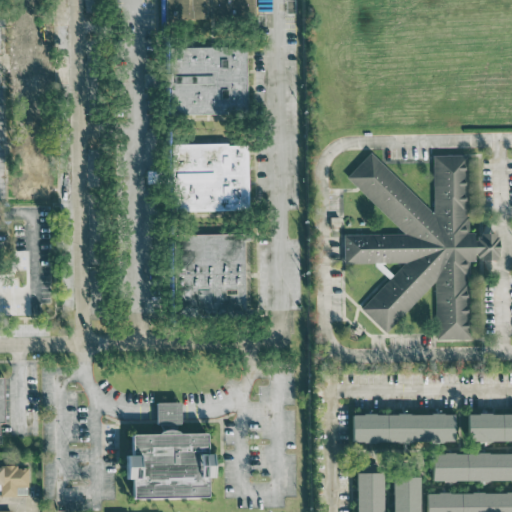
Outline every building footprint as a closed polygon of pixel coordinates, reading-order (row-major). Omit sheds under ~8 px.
[(11,0),(16,23),(18,23),(30,21),(33,4),(32,0),(11,0)] [(159,0),(255,0),(256,20),(160,22),(159,0)] [(7,25),(8,97),(43,97),(43,25),(7,25)] [(162,49),(242,48),(243,114),(163,115),(162,49)] [(166,144),(244,143),(246,210),(167,211),(166,144)] [(430,211),(366,151),(342,177),(403,233),(340,233),(340,262),(401,262),(358,309),(383,332),(432,279),(432,338),(462,338),(462,278),(466,274),(466,263),(474,255),(477,258),(493,258),(493,234),(490,232),(477,232),(473,236),(461,225),(461,154),(430,154),(430,211)] [(47,198),(46,174),(10,175),(11,199),(47,198)] [(169,234),(246,233),(247,307),(170,308),(169,234)] [(460,440),(511,440),(511,412),(460,412),(460,440)] [(346,441),(450,441),(450,413),(346,414),(346,441)] [(425,480),(511,479),(511,452),(425,452),(425,480)] [(0,465),(0,495),(13,495),(13,486),(25,486),(25,466),(0,465)] [(350,511),(377,511),(377,472),(350,473),(350,511)] [(387,477),(387,511),(414,511),(414,477),(387,477)] [(420,511),(511,511),(511,491),(420,491),(420,511)]
